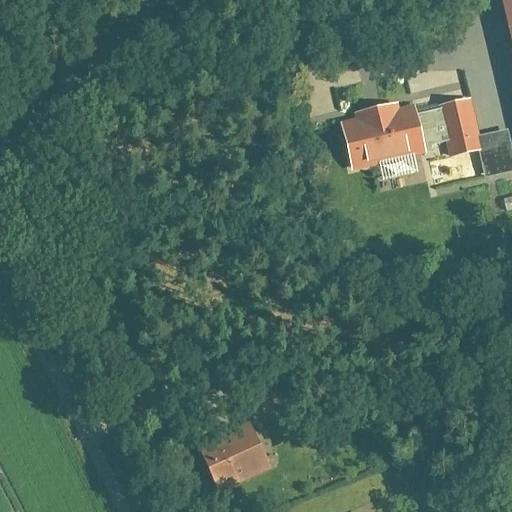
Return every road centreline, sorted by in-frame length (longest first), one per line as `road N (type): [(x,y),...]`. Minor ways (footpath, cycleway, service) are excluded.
road 1 (residential): [(124,511),(0,281)]
road 2 (tertiary): [(167,0),(0,148)]
